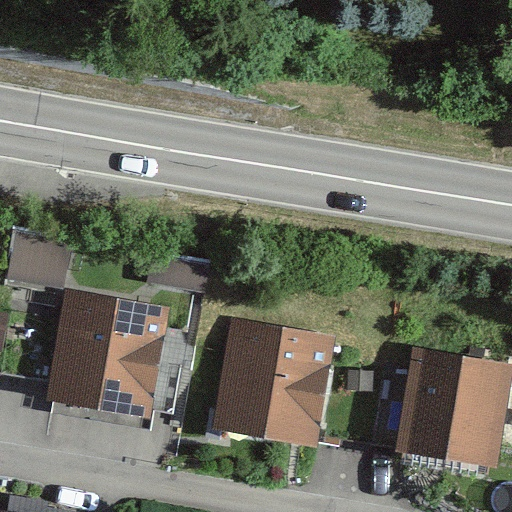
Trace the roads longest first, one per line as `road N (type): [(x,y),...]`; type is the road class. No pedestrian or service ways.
road 1 (trunk): [(0,121),(511,209)]
road 2 (residential): [(305,511),(0,465)]
